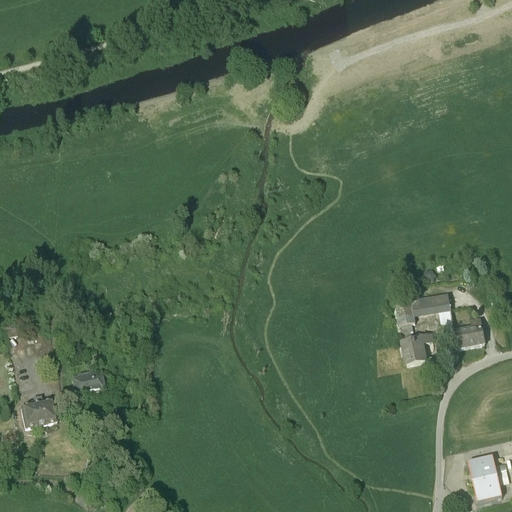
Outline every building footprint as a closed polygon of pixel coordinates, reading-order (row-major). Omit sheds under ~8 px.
[(449,299),(414,304),(416,321),(452,316),(449,299)] [(413,306),(397,309),(400,330),(413,327),(416,327),(413,306)] [(474,332),(455,336),(459,353),(486,348),(481,324),(472,326),(474,332)] [(413,327),(400,330),(402,342),(415,339),(413,327)] [(422,343),(403,347),(408,369),(427,365),(424,348),(434,346),(432,339),(421,341),(422,343)] [(96,357),(68,363),(69,371),(98,364),(96,357)] [(91,376),(78,379),(78,381),(72,383),(76,400),(104,394),(100,376),(92,378),(91,376)] [(41,404),(29,406),(30,409),(20,411),(24,433),(34,431),(34,432),(46,429),(46,428),(56,426),(52,404),(41,407),(41,404)] [(493,460),(468,466),(478,507),(503,501),(493,460)]
